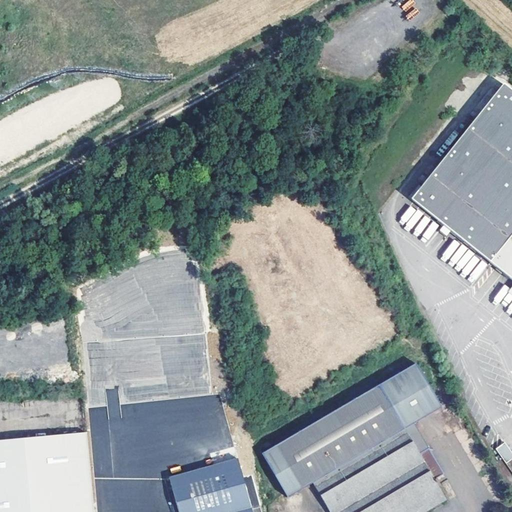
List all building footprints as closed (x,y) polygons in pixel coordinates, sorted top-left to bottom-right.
[(511,89),(503,83),(412,199),(488,260),(511,278),(511,89)] [(511,278),(488,260),(481,269),(511,294),(511,278)] [(209,391),(204,332),(197,333),(198,342),(194,342),(195,358),(183,359),(186,394),(209,391)] [(424,359),(261,455),(287,499),(312,484),(328,511),(425,511),(446,500),(434,480),(444,475),(415,424),(450,403),(424,359)] [(0,511),(93,511),(86,433),(0,440),(0,511)] [(511,451),(505,442),(496,447),(511,471),(511,451)] [(252,511),(238,459),(169,478),(178,511),(252,511)]
